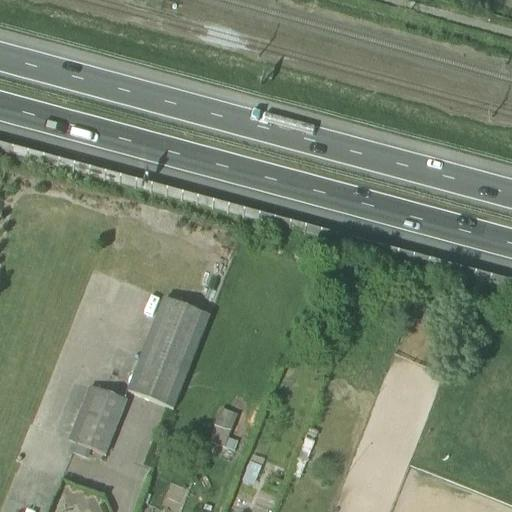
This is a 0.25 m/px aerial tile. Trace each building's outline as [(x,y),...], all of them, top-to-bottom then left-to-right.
[(162,472),(184,417),(173,412),(210,319),(165,301),(128,394),(158,406),(136,462),(162,472)] [(105,457),(127,403),(90,388),(69,443),(105,457)] [(235,453),(252,406),(226,396),(208,443),(235,453)] [(300,480),(318,434),(309,431),(291,476),(300,480)] [(250,464),(243,484),(254,488),(262,469),(250,464)]
